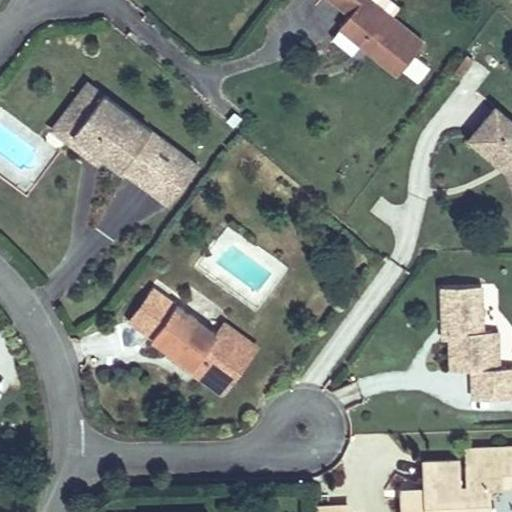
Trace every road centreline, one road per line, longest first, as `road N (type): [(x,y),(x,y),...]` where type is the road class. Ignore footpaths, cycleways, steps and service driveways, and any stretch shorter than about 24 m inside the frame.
road 1 (residential): [(66,456),(232,454),(303,428)]
road 2 (residential): [(66,456),(59,391),(39,334),(0,279)]
